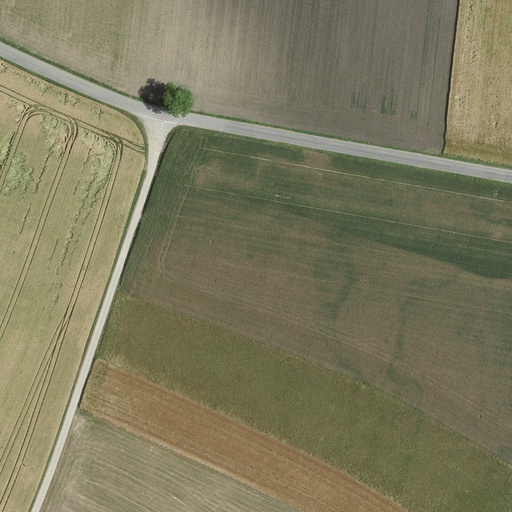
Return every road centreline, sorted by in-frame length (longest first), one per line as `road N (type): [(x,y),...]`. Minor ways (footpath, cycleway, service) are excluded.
road 1 (tertiary): [(511,177),(167,118),(0,48)]
road 2 (track): [(36,511),(167,118)]
